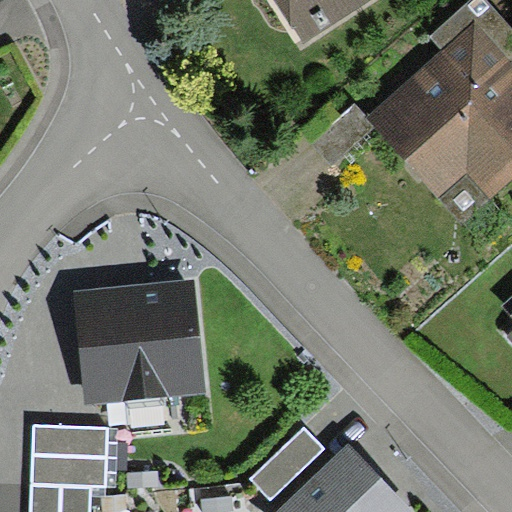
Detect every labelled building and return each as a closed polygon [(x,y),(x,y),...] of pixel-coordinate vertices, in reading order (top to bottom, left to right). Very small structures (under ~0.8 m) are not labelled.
[(277,0),(304,40),(365,0),(277,0)] [(368,113),(461,221),(511,176),(511,26),(489,0),(468,0),(427,35),(441,51),(430,60),(368,113)] [(357,103),(313,143),(333,165),(377,125),(357,103)] [(200,288),(77,297),(85,402),(207,393),(200,288)] [(111,427),(36,426),(34,511),(91,511),(92,487),(110,488),(111,427)] [(254,479),(272,498),(323,448),(305,430),(254,479)] [(412,511),(413,511),(344,442),(274,511),(412,511)]
